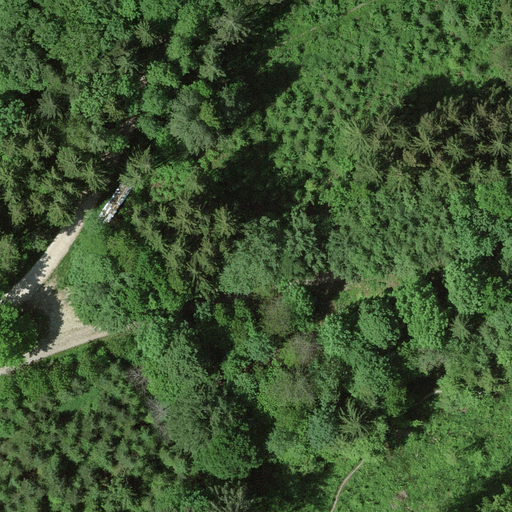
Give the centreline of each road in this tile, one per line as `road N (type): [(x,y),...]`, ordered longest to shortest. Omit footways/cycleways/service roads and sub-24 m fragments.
road 1 (track): [(511,250),(411,252),(127,323),(0,369)]
road 2 (track): [(0,311),(62,241),(191,0)]
road 3 (track): [(125,125),(182,108),(324,24),(388,0)]
